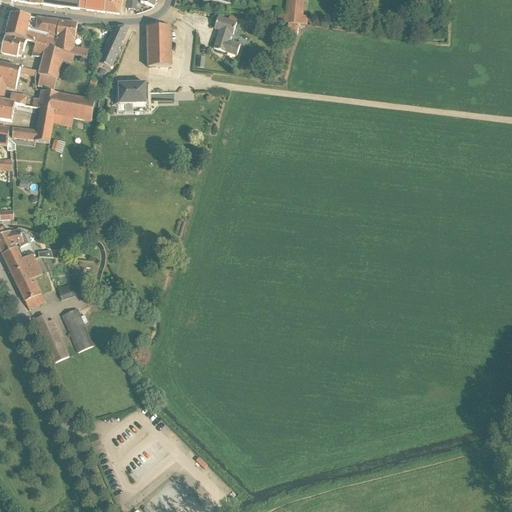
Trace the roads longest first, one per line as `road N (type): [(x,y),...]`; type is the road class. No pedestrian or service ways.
road 1 (residential): [(0,273),(103,511)]
road 2 (residential): [(0,5),(126,22),(151,20),(168,0)]
